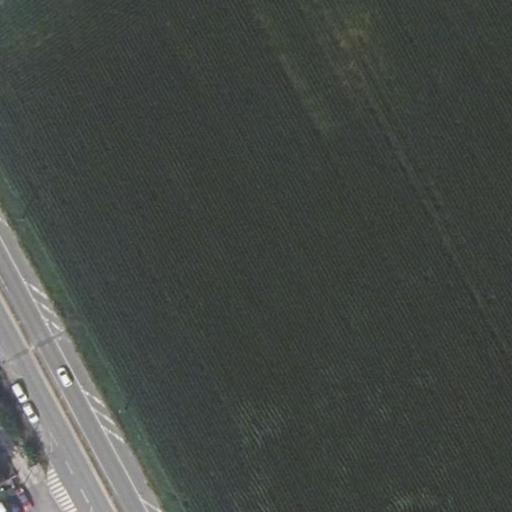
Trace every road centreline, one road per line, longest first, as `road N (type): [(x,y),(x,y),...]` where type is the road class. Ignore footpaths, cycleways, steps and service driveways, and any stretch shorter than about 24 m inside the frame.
road 1 (tertiary): [(138,511),(0,253)]
road 2 (tertiary): [(0,315),(105,511)]
